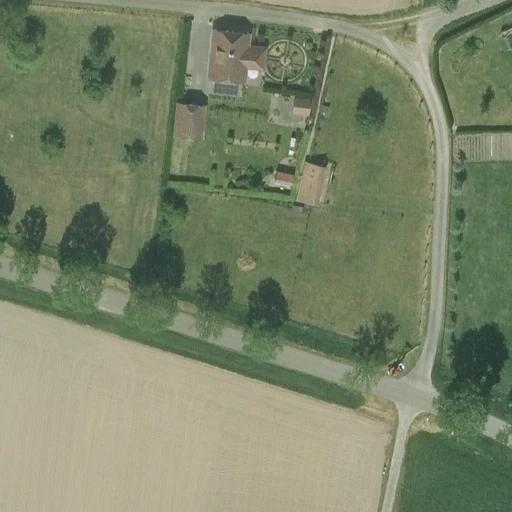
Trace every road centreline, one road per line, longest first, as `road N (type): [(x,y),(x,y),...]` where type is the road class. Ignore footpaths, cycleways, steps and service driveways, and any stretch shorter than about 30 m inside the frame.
road 1 (unclassified): [(418,397),(433,322),(445,132),(417,66),(367,26),(132,0)]
road 2 (unclassified): [(418,397),(0,266)]
